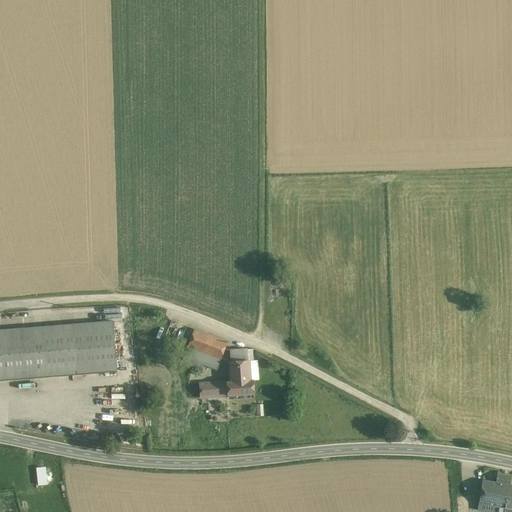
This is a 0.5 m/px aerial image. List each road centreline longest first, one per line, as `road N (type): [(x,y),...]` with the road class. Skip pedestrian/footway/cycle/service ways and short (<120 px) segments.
road 1 (residential): [(411,449),(402,417),(267,347),(150,303),(0,307)]
road 2 (tertiary): [(0,438),(153,463),(411,449)]
